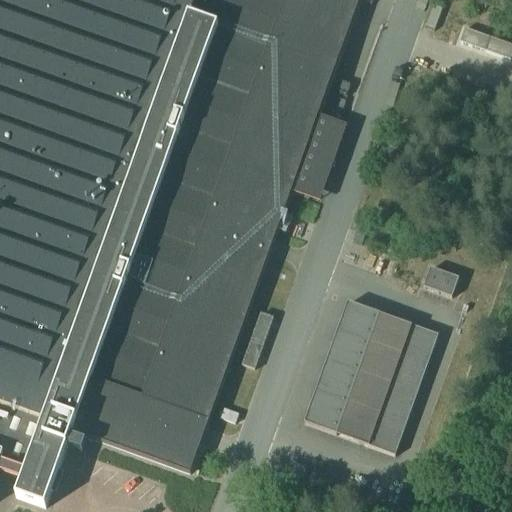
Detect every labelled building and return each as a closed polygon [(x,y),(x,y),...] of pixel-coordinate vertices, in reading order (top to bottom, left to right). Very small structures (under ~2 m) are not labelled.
[(0,0),(0,475),(23,484),(17,501),(45,511),(72,436),(190,478),(291,196),(318,120),(361,0),(0,0)] [(511,64),(511,60),(511,48),(465,32),(460,45),(511,64)] [(459,282),(430,271),(423,291),(452,301),(459,282)] [(439,339),(347,306),(304,427),(395,460),(439,339)] [(255,373),(273,321),(261,316),(242,368),(255,373)] [(239,417),(223,412),(219,422),(235,428),(239,417)] [(287,474),(302,480),(306,470),(291,465),(287,474)]
